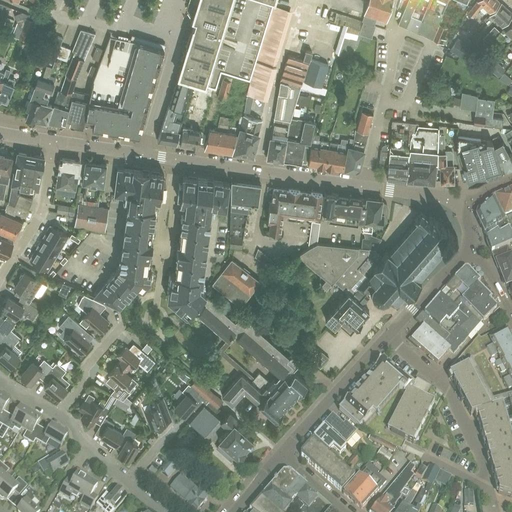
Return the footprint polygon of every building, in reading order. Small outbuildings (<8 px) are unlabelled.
[(249,79),(272,0),(192,0),(191,6),(198,11),(195,19),(192,18),(192,19),(194,20),(187,44),(177,75),(195,81),(214,87),(215,87),(220,70),(249,79)] [(368,0),(364,15),(386,22),(392,3),(392,2),(392,0),(368,0)] [(411,13),(412,13),(414,7),(418,0),(407,0),(403,11),(397,24),(405,28),(411,13)] [(438,26),(439,24),(448,0),(430,0),(422,20),(438,26)] [(498,1),(497,0),(477,0),(467,12),(473,17),(482,5),(489,12),(498,1)] [(0,24),(3,25),(10,7),(1,3),(0,4),(0,24)] [(489,15),(501,26),(511,13),(500,3),(489,15)] [(273,5),(255,69),(247,94),(263,98),(288,9),(273,5)] [(343,24),(334,53),(339,54),(350,59),(358,34),(362,21),(337,13),(336,13),(336,12),(331,10),(328,19),(343,24)] [(14,15),(17,22),(19,28),(22,29),(28,14),(22,12),(14,15)] [(438,26),(422,20),(411,15),(412,13),(411,13),(405,28),(432,39),(438,26)] [(35,37),(40,24),(26,18),(19,38),(26,41),(29,34),(35,37)] [(489,43),(495,37),(500,41),(504,36),(502,35),(506,31),(511,37),(511,19),(509,23),(508,22),(499,31),(494,26),(483,38),(489,43)] [(359,34),(371,38),(375,25),(363,21),(359,34)] [(439,24),(438,26),(432,39),(444,44),(446,39),(444,38),(448,28),(439,24)] [(65,75),(66,75),(76,78),(84,59),(95,33),(80,29),(72,51),(74,52),(65,75)] [(59,48),(60,45),(63,38),(54,35),(51,46),(59,48)] [(93,79),(92,83),(90,94),(88,102),(87,108),(84,128),(85,125),(93,126),(92,130),(139,138),(140,129),(141,130),(164,50),(143,43),(115,37),(113,36),(110,35),(93,79)] [(457,38),(450,49),(461,55),(467,45),(457,38)] [(59,48),(56,57),(66,60),(70,48),(60,45),(59,48)] [(104,51),(96,47),(92,58),(99,62),(104,51)] [(303,59),(308,60),(309,61),(309,59),(312,52),(305,50),(303,59)] [(302,80),(308,60),(303,59),(287,54),(279,81),(291,84),(288,92),(297,95),(298,95),(302,80)] [(473,60),(482,68),(487,62),(479,54),(473,60)] [(302,80),(303,81),(301,87),(325,94),(326,88),(321,86),(328,64),(309,59),(309,61),(308,60),(302,80)] [(499,78),(506,70),(496,61),(488,69),(495,75),(499,78)] [(34,120),(34,119),(42,98),(50,75),(50,73),(52,67),(46,65),(41,79),(37,78),(34,86),(25,109),(28,110),(25,118),(34,120)] [(6,69),(4,73),(0,83),(0,100),(6,102),(13,84),(15,80),(9,77),(7,82),(4,80),(5,79),(7,78),(10,70),(6,69)] [(504,72),(499,79),(508,84),(511,80),(504,72)] [(50,75),(42,98),(34,119),(46,121),(51,105),(46,103),(53,83),(55,77),(50,75)] [(66,75),(61,91),(59,90),(48,122),(64,125),(66,120),(72,95),(71,94),(72,90),(76,78),(66,75)] [(177,75),(169,105),(179,108),(185,110),(187,110),(195,81),(177,75)] [(232,77),(224,75),(218,97),(226,100),(232,77)] [(214,87),(195,81),(187,110),(187,112),(183,126),(182,125),(180,143),(198,146),(201,131),(202,131),(214,87)] [(279,81),(276,105),(274,115),(267,157),(283,160),(287,137),(289,122),(289,120),(293,110),(297,95),(288,92),(291,84),(279,81)] [(82,128),(86,108),(87,108),(88,102),(90,94),(72,90),(71,94),(72,95),(66,120),(69,121),(68,126),(82,128)] [(245,102),(244,111),(249,112),(252,97),(246,95),(245,102)] [(476,115),(484,116),(491,117),(493,102),(489,102),(490,100),(485,99),(480,97),(479,100),(478,102),(476,115)] [(185,110),(179,108),(169,105),(157,140),(176,143),(185,110)] [(362,105),(356,128),(368,132),(369,131),(367,130),(374,108),(362,105)] [(473,124),(483,125),(484,116),(476,115),(474,114),(473,124)] [(236,133),(237,127),(229,126),(230,124),(230,123),(231,118),(220,115),(218,127),(215,126),(214,129),(210,129),(204,147),(231,152),(236,133)] [(261,120),(243,115),(240,129),(234,152),(252,155),(255,147),(256,147),(258,142),(256,141),(258,134),(261,120)] [(503,119),(491,117),(484,116),(483,125),(502,128),(503,119)] [(287,137),(305,140),(309,141),(314,122),(298,118),(297,119),(290,118),(289,120),(289,122),(287,137)] [(391,121),(389,144),(384,144),(383,145),(382,146),(381,147),(381,150),(380,150),(379,162),(380,162),(380,163),(381,165),(383,166),(387,166),(386,177),(406,179),(408,159),(409,142),(414,127),(416,123),(409,122),(391,121)] [(408,159),(406,179),(433,182),(435,160),(437,160),(438,129),(414,127),(409,142),(408,159)] [(359,168),(364,150),(368,132),(356,128),(353,141),(349,141),(344,169),(355,171),(359,168)] [(458,151),(457,151),(466,183),(472,181),(487,176),(479,149),(480,139),(457,136),(456,151),(458,151)] [(308,147),(304,146),(305,140),(287,137),(283,160),(301,162),(306,163),(308,147)] [(499,152),(497,146),(497,145),(503,142),(500,137),(492,140),(493,144),(492,144),(494,151),(495,154),(502,172),(511,165),(511,157),(510,154),(505,155),(503,150),(499,152)] [(480,139),(479,149),(487,176),(501,172),(495,154),(494,151),(492,144),(480,143),(480,139)] [(325,166),(329,141),(320,140),(319,146),(311,145),(308,163),(325,166)] [(329,141),(325,166),(342,169),(345,150),(337,149),(338,143),(329,141)] [(453,164),(452,164),(452,150),(444,151),(444,152),(438,153),(438,164),(438,170),(440,170),(440,181),(453,181),(453,164)] [(32,200),(18,194),(18,195),(17,194),(19,185),(37,188),(40,171),(41,171),(43,157),(17,152),(8,203),(7,203),(5,209),(25,217),(32,200)] [(0,170),(7,173),(11,156),(0,153),(0,170)] [(55,187),(74,190),(75,190),(76,183),(78,183),(80,176),(78,176),(78,175),(80,161),(62,158),(62,162),(58,161),(56,173),(58,174),(55,187)] [(76,215),(74,224),(74,225),(93,229),(104,230),(108,208),(97,206),(100,185),(102,185),(105,164),(86,162),(83,183),(84,183),(83,192),(79,192),(77,203),(78,204),(77,207),(69,206),(68,214),(76,215)] [(118,266),(93,296),(119,308),(138,287),(142,291),(150,282),(151,271),(147,270),(149,254),(150,251),(151,251),(151,249),(151,245),(152,239),(151,239),(153,225),(155,208),(153,208),(154,204),(155,199),(161,200),(161,195),(164,196),(166,182),(163,182),(164,174),(118,168),(114,194),(128,196),(122,242),(119,266),(118,266)] [(181,228),(179,242),(179,243),(177,243),(177,249),(176,252),(176,255),(177,256),(177,258),(175,274),(170,273),(167,298),(182,311),(180,313),(184,316),(200,299),(206,292),(199,286),(200,281),(202,282),(203,278),(206,253),(213,207),(219,208),(226,209),(229,183),(229,182),(183,176),(182,184),(179,184),(177,197),(180,198),(180,203),(186,204),(185,208),(185,212),(183,212),(181,228)] [(230,209),(230,211),(229,247),(234,248),(241,248),(242,236),(251,237),(256,209),(260,184),(230,180),(230,183),(230,209)] [(296,214),(299,191),(300,189),(289,187),(289,189),(273,186),(271,199),(270,199),(266,220),(270,221),(268,231),(279,232),(282,212),(296,214)] [(511,234),(511,189),(494,197),(492,199),(503,221),(504,221),(511,234)] [(310,192),(299,191),(296,214),(318,218),(322,193),(311,191),(310,192)] [(324,193),(320,217),(324,217),(328,218),(328,221),(357,226),(358,221),(361,221),(361,220),(364,221),(367,199),(362,198),(328,193),(324,193)] [(365,239),(368,248),(374,249),(375,249),(381,238),(371,235),(373,225),(381,226),(382,221),(383,215),(379,215),(381,200),(367,198),(367,199),(364,221),(361,220),(361,221),(361,224),(365,239)] [(492,252),(511,244),(511,234),(504,221),(503,221),(492,199),(479,210),(477,216),(484,232),(487,236),(486,237),(492,252)] [(378,252),(375,249),(374,249),(368,248),(348,246),(334,244),(317,243),(309,247),(308,248),(298,255),(326,279),(321,286),(326,290),(334,281),(348,293),(345,296),(342,293),(339,297),(342,300),(336,307),(325,319),(330,323),(333,327),(335,325),(338,328),(340,325),(349,333),(355,327),(356,327),(362,321),(360,320),(362,318),(368,311),(362,305),(366,300),(369,297),(366,295),(369,292),(369,293),(371,293),(372,296),(370,297),(371,299),(373,298),(375,300),(375,302),(377,303),(378,301),(381,302),(381,303),(383,303),(383,302),(386,300),(387,302),(389,300),(388,299),(390,297),(395,302),(395,304),(398,304),(397,302),(404,295),(405,296),(405,298),(407,298),(407,296),(411,291),(413,292),(416,288),(415,287),(420,282),(422,281),(422,280),(420,280),(418,278),(424,271),(425,272),(426,271),(426,270),(432,263),(433,264),(434,262),(433,262),(439,255),(440,255),(441,254),(440,253),(445,247),(446,249),(448,248),(449,248),(450,247),(449,246),(455,239),(456,240),(457,239),(456,238),(457,236),(456,235),(455,236),(449,231),(450,230),(448,228),(446,229),(444,227),(444,226),(441,223),(437,220),(436,221),(434,218),(435,217),(433,216),(432,217),(431,216),(430,216),(429,215),(428,216),(427,217),(422,213),(421,210),(419,211),(419,213),(415,218),(413,218),(413,220),(415,220),(416,221),(410,228),(409,227),(408,229),(409,230),(403,237),(402,236),(400,237),(402,238),(396,244),(395,243),(394,245),(395,246),(388,253),(387,252),(387,250),(385,250),(385,252),(382,256),(378,252)] [(0,221),(0,222),(18,229),(20,230),(23,223),(21,222),(21,221),(11,217),(12,214),(6,212),(5,214),(0,212),(0,221)] [(0,221),(0,231),(14,238),(18,229),(0,222),(0,221)] [(308,248),(309,247),(317,243),(318,231),(320,222),(311,221),(308,248)] [(49,225),(28,260),(42,268),(46,271),(53,259),(60,247),(67,236),(49,225)] [(80,239),(77,237),(71,234),(70,237),(75,241),(78,242),(80,239)] [(0,246),(9,250),(12,242),(0,236),(0,246)] [(9,250),(0,246),(0,257),(4,260),(9,250)] [(493,253),(501,273),(511,269),(511,255),(511,256),(508,247),(493,253)] [(255,256),(272,271),(279,266),(258,248),(255,256)] [(244,270),(231,260),(228,264),(212,284),(240,306),(259,281),(244,270)] [(461,300),(462,299),(468,293),(469,294),(477,284),(478,285),(480,282),(468,269),(464,269),(454,279),(447,288),(440,295),(453,307),(454,306),(459,302),(460,302),(461,300)] [(511,283),(511,269),(501,273),(506,286),(511,283)] [(26,301),(29,303),(42,283),(27,274),(24,272),(23,274),(21,273),(19,276),(20,278),(14,287),(18,289),(15,295),(25,301),(26,301)] [(484,291),(478,285),(477,284),(469,294),(468,293),(462,299),(461,300),(468,307),(484,291)] [(491,299),(484,291),(468,307),(482,323),(492,313),(497,309),(489,301),(491,299)] [(86,313),(82,318),(79,322),(86,328),(89,324),(98,332),(108,322),(96,312),(103,304),(90,298),(84,294),(83,296),(82,296),(78,305),(86,313)] [(227,340),(232,334),(279,375),(283,379),(292,370),(295,367),(298,363),(292,357),(291,359),(251,324),(252,323),(245,316),(244,318),(238,313),(233,320),(211,300),(212,299),(206,294),(201,300),(202,301),(204,303),(196,313),(227,340)] [(449,337),(455,331),(468,321),(467,320),(468,319),(454,306),(453,307),(440,295),(423,314),(449,337)] [(25,301),(22,306),(8,297),(6,300),(4,300),(1,304),(2,306),(1,308),(19,320),(23,314),(33,320),(39,310),(29,303),(26,301),(25,301)] [(454,306),(468,319),(472,315),(460,302),(459,302),(454,306)] [(423,326),(443,344),(449,337),(423,314),(417,321),(423,326)] [(59,326),(68,334),(64,340),(80,354),(89,343),(78,333),(82,328),(68,315),(59,326)] [(468,321),(455,331),(460,336),(463,333),(468,337),(480,323),(472,315),(468,319),(467,320),(468,321)] [(0,342),(10,330),(14,326),(16,322),(7,316),(5,318),(0,323),(0,342)] [(437,364),(449,350),(450,350),(443,344),(423,326),(410,340),(437,364)] [(511,339),(508,331),(502,334),(499,329),(481,339),(478,337),(462,355),(487,404),(511,396),(511,339)] [(0,342),(0,357),(11,367),(19,357),(10,349),(20,338),(10,330),(0,342)] [(460,336),(455,331),(449,337),(443,344),(450,350),(449,350),(453,354),(468,337),(463,333),(460,336)] [(312,345),(304,354),(310,359),(309,359),(317,365),(320,368),(327,360),(329,358),(318,349),(312,345)] [(140,350),(136,355),(125,346),(116,356),(121,360),(117,365),(125,373),(125,372),(130,367),(132,369),(137,363),(147,371),(155,362),(140,350)] [(511,396),(487,404),(462,355),(447,373),(448,373),(473,415),(476,414),(498,493),(498,494),(511,498),(511,396)] [(52,367),(43,359),(37,366),(32,362),(20,375),(25,379),(25,382),(27,384),(29,383),(30,384),(39,373),(44,377),(52,367)] [(403,446),(405,443),(406,441),(413,444),(434,403),(424,398),(431,387),(417,379),(413,383),(405,376),(403,378),(383,361),(383,360),(374,369),(375,370),(368,377),(369,378),(365,382),(364,381),(352,394),(354,395),(350,399),(349,398),(343,405),(339,411),(358,428),(401,450),(403,446)] [(56,363),(52,367),(44,377),(42,379),(47,383),(44,386),(57,398),(61,393),(66,388),(57,380),(65,371),(56,363)] [(131,377),(125,372),(125,373),(117,365),(116,364),(108,374),(119,384),(111,394),(117,397),(123,401),(125,398),(138,383),(131,377)] [(303,380),(292,370),(283,379),(279,375),(275,379),(274,378),(270,382),(258,372),(250,382),(241,373),(221,395),(223,396),(232,404),(244,390),(255,400),(258,403),(258,404),(275,419),(282,410),(282,409),(284,407),(297,392),(298,393),(307,383),(303,380)] [(207,399),(208,400),(216,407),(221,401),(220,399),(195,379),(190,385),(194,389),(198,392),(207,399)] [(182,391),(186,394),(174,408),(179,412),(178,414),(181,416),(183,415),(184,416),(191,408),(196,412),(207,399),(198,392),(194,389),(190,385),(188,384),(182,391)] [(153,408),(146,411),(148,416),(146,417),(151,429),(166,424),(161,412),(168,409),(161,392),(157,394),(150,402),(153,408)] [(0,424),(2,426),(8,415),(3,412),(9,401),(8,400),(7,397),(0,393),(0,424)] [(89,393),(84,400),(79,409),(84,412),(81,418),(92,425),(94,421),(100,425),(104,418),(113,402),(117,397),(111,394),(107,399),(104,403),(100,400),(97,405),(92,402),(94,397),(89,393)] [(219,409),(216,407),(208,400),(204,405),(203,404),(188,421),(191,424),(204,435),(205,434),(219,418),(215,414),(219,409)] [(16,425),(21,429),(31,411),(25,408),(22,408),(20,407),(14,418),(8,415),(2,426),(12,432),(16,425)] [(33,444),(35,440),(42,429),(39,433),(34,430),(40,419),(38,418),(38,415),(31,411),(21,429),(26,432),(22,438),(33,444)] [(252,440),(234,423),(237,419),(229,412),(226,415),(225,414),(224,415),(225,416),(220,423),(228,430),(218,440),(221,442),(216,448),(230,460),(235,455),(237,457),(238,456),(245,449),(244,449),(246,447),(248,444),(252,440)] [(345,445),(355,434),(345,425),(343,426),(332,417),(324,426),(345,445)] [(122,434),(111,427),(113,423),(104,418),(100,425),(98,429),(103,432),(100,436),(108,440),(106,443),(114,448),(115,446),(121,437),(122,434)] [(35,440),(45,446),(49,440),(61,446),(67,435),(65,434),(64,432),(60,430),(58,430),(51,426),(47,432),(42,429),(35,440)] [(340,453),(345,447),(323,427),(313,438),(329,452),(333,447),(340,453)] [(121,437),(126,440),(117,454),(129,461),(138,445),(131,442),(136,434),(126,428),(122,434),(121,437)] [(375,438),(373,442),(394,453),(396,449),(375,438)] [(352,469),(349,472),(329,455),(327,457),(322,453),(324,451),(312,440),(304,449),(301,453),(301,457),(305,460),(304,460),(310,466),(311,465),(341,492),(354,477),(354,476),(359,470),(355,466),(359,461),(354,456),(347,464),(352,469)] [(387,464),(392,456),(381,449),(376,457),(387,464)] [(51,462),(48,457),(37,464),(43,473),(49,469),(53,475),(68,465),(67,464),(68,462),(65,457),(62,457),(61,455),(51,462)] [(160,472),(168,479),(178,466),(170,459),(160,472)] [(0,490),(9,480),(4,476),(9,470),(0,462),(0,490)] [(420,477),(427,467),(423,463),(416,474),(420,477)] [(378,473),(368,464),(342,493),(361,510),(386,482),(377,474),(378,473)] [(410,464),(397,479),(396,479),(380,499),(370,511),(391,511),(393,510),(392,509),(398,502),(401,496),(400,495),(414,476),(411,473),(415,468),(410,464)] [(427,467),(420,477),(421,478),(419,480),(428,484),(431,486),(439,471),(429,466),(428,467),(427,467)] [(148,471),(153,476),(156,472),(151,467),(148,471)] [(333,511),(331,510),(321,501),(289,472),(283,473),(249,511),(250,511),(333,511)] [(446,488),(451,477),(439,472),(437,477),(442,480),(440,484),(446,488)] [(78,495),(88,478),(82,474),(78,475),(77,474),(72,482),(66,479),(59,492),(69,498),(73,492),(78,495)] [(205,500),(207,498),(198,491),(198,492),(180,476),(170,489),(187,504),(187,505),(195,511),(197,510),(201,505),(205,500)] [(13,484),(9,480),(0,490),(0,499),(1,500),(4,500),(6,501),(14,492),(19,496),(27,486),(18,478),(13,484)] [(88,478),(78,495),(83,498),(80,504),(90,510),(98,497),(92,494),(97,486),(95,485),(95,481),(88,478)] [(428,484),(425,489),(424,491),(423,490),(421,493),(420,493),(410,509),(408,511),(419,511),(432,486),(431,486),(428,484)] [(29,487),(25,491),(17,501),(22,505),(17,511),(18,511),(38,511),(30,504),(34,499),(33,498),(37,494),(29,487)] [(104,511),(113,511),(114,511),(126,497),(125,496),(124,494),(121,491),(118,491),(117,490),(108,499),(104,495),(96,505),(104,511)] [(464,506),(473,505),(473,490),(463,491),(464,506)] [(408,511),(410,509),(405,506),(408,501),(411,503),(416,494),(411,491),(396,511),(408,511)]
